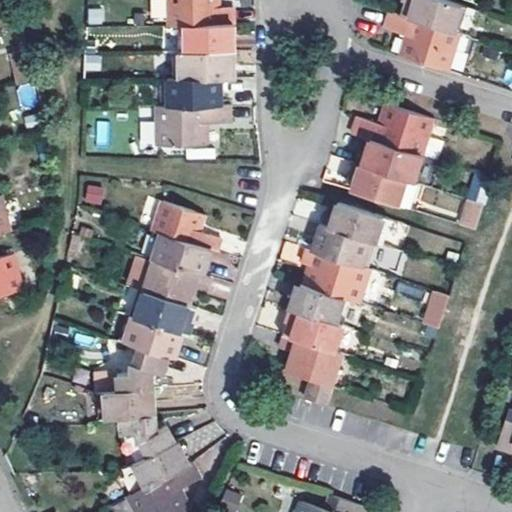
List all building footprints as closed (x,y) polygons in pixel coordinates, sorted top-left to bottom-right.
[(166,19),(164,0),(149,0),(151,20),(166,19)] [(182,21),(189,20),(239,19),(239,4),(225,3),(224,0),(175,0),(176,20),(182,21)] [(411,0),(408,10),(413,12),(418,0),(411,0)] [(467,1),(462,0),(418,0),(413,12),(458,27),(467,1)] [(473,3),(467,1),(458,27),(465,29),(473,3)] [(391,23),(412,30),(417,32),(416,36),(410,35),(405,51),(452,65),(465,29),(458,27),(413,12),(408,10),(396,7),(391,23)] [(190,48),(222,47),(221,32),(235,32),(239,32),(239,19),(189,20),(190,48)] [(221,32),(222,47),(236,47),(235,32),(221,32)] [(31,40),(15,43),(23,74),(38,70),(31,40)] [(185,48),(184,73),(225,73),(239,73),(238,47),(236,47),(222,47),(190,48),(185,48)] [(84,71),(101,70),(100,55),(84,55),(84,71)] [(173,102),(219,101),(219,89),(226,88),(225,73),(184,73),(178,74),(172,74),(173,102)] [(17,87),(20,107),(36,104),(32,84),(17,87)] [(358,129),(377,135),(428,152),(440,115),(393,99),(388,112),(393,114),(391,121),(386,119),(365,112),(360,126),(358,129)] [(206,119),(213,120),(233,119),(233,101),(226,101),(219,101),(173,102),(166,102),(164,102),(163,141),(212,140),(213,126),(206,125),(206,119)] [(140,121),(140,146),(155,146),(154,121),(140,121)] [(428,152),(377,135),(373,148),(379,149),(375,164),(382,166),(412,176),(419,178),(428,152)] [(221,145),(194,146),(194,156),(221,156),(221,145)] [(379,149),(373,148),(368,162),(375,164),(379,149)] [(428,152),(419,178),(425,180),(434,154),(428,152)] [(368,162),(364,174),(377,178),(382,166),(375,164),(368,162)] [(362,173),(359,185),(404,200),(412,176),(382,166),(377,178),(364,174),(362,173)] [(412,176),(404,200),(411,203),(419,178),(412,176)] [(86,184),(84,202),(103,204),(104,186),(86,184)] [(0,187),(0,226),(14,223),(6,186),(0,187)] [(225,234),(204,227),(200,225),(204,209),(167,197),(157,226),(165,229),(209,243),(216,245),(220,247),(225,234)] [(339,210),(343,210),(355,214),(350,227),(375,236),(381,238),(389,212),(342,197),(339,210)] [(490,202),(475,197),(466,222),(481,227),(490,202)] [(200,225),(204,227),(209,211),(204,209),(200,225)] [(355,214),(343,210),(338,224),(350,227),(355,214)] [(388,240),(396,214),(389,212),(381,238),(388,240)] [(350,227),(338,224),(325,220),(320,234),(326,236),(322,247),(367,262),(375,236),(350,227)] [(149,251),(156,254),(165,229),(157,226),(149,251)] [(159,255),(207,271),(211,258),(206,256),(209,243),(165,229),(156,254),(159,255)] [(320,234),(316,246),(322,247),(326,236),(320,234)] [(381,238),(375,236),(367,262),(373,264),(381,238)] [(211,258),(216,245),(209,243),(206,256),(211,258)] [(373,264),(367,262),(322,247),(316,246),(312,244),(307,258),(312,261),(321,263),(315,281),(319,282),(349,293),(356,295),(364,298),(375,264),(373,264)] [(17,245),(0,249),(0,287),(26,281),(17,245)] [(142,284),(148,286),(192,300),(196,289),(188,286),(189,281),(197,284),(209,287),(214,273),(207,271),(159,255),(156,254),(149,251),(145,250),(134,281),(142,284)] [(312,261),(306,278),(315,281),(321,263),(312,261)] [(306,278),(301,294),(313,298),(319,282),(315,281),(306,278)] [(304,307),(340,319),(349,293),(319,282),(313,298),(301,294),(299,294),(295,304),(298,305),(304,307)] [(137,311),(140,311),(148,286),(142,284),(134,309),(137,311)] [(428,319),(442,324),(453,289),(439,285),(428,319)] [(192,300),(148,286),(140,311),(182,325),(184,325),(188,313),(195,315),(199,303),(192,300)] [(356,295),(349,293),(340,319),(347,322),(356,295)] [(299,321),(304,307),(298,305),(294,319),(299,321)] [(294,319),(289,331),(339,347),(347,322),(340,319),(304,307),(299,321),(294,319)] [(134,309),(130,308),(122,335),(129,337),(137,311),(134,309)] [(129,337),(143,342),(173,351),(179,353),(184,340),(177,338),(182,325),(140,311),(137,311),(129,337)] [(199,316),(195,315),(188,313),(184,325),(189,327),(195,329),(199,316)] [(427,324),(424,334),(435,338),(438,328),(427,324)] [(184,340),(189,327),(184,325),(182,325),(177,338),(184,340)] [(285,345),(297,349),(305,352),(302,357),(296,355),(292,367),(316,375),(336,382),(346,349),(339,347),(289,331),(285,345)] [(119,369),(120,384),(154,381),(152,372),(154,366),(166,368),(173,351),(143,342),(136,367),(119,369)] [(305,352),(297,349),(296,355),(302,357),(305,352)] [(336,382),(316,375),(310,395),(329,402),(336,382)] [(139,396),(153,393),(154,393),(154,381),(120,384),(108,386),(108,413),(124,411),(140,410),(139,396)] [(108,386),(100,387),(101,413),(108,413),(108,386)] [(155,408),(153,393),(139,396),(140,410),(155,408)] [(511,407),(510,407),(498,442),(511,446),(511,407)] [(140,410),(124,411),(126,430),(139,429),(150,450),(164,443),(176,436),(169,423),(161,427),(158,419),(157,408),(155,408),(140,410)] [(171,458),(184,452),(176,436),(164,443),(171,458)] [(137,456),(148,480),(191,459),(186,451),(184,452),(171,458),(164,443),(150,450),(137,456)] [(128,461),(140,484),(148,480),(137,456),(128,461)] [(176,489),(181,486),(202,476),(192,458),(191,459),(148,480),(140,484),(130,490),(140,511),(175,511),(191,505),(184,492),(180,494),(176,489)] [(238,508),(241,493),(224,490),(221,504),(238,508)] [(366,511),(371,503),(363,500),(335,491),(330,504),(307,497),(301,511),(366,511)]
